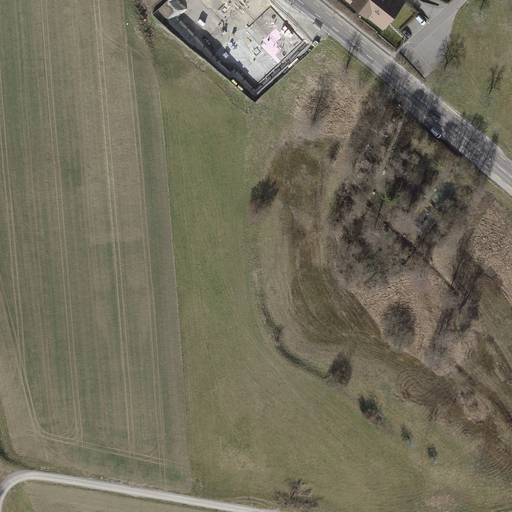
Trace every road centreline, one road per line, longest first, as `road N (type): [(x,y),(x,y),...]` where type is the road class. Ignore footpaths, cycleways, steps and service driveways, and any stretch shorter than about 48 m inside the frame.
road 1 (secondary): [(511,177),(299,0)]
road 2 (track): [(16,479),(38,475),(261,511)]
